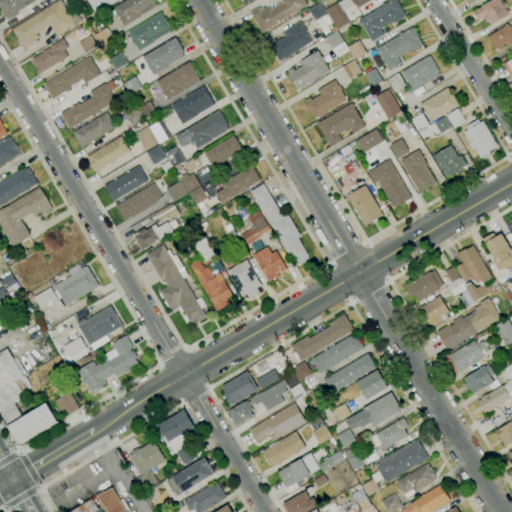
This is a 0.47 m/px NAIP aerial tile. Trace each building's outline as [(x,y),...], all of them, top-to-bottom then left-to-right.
[(6,21),(0,10),(0,0),(36,0),(16,12),(18,14),(6,21)] [(23,50),(10,29),(60,0),(69,16),(76,12),(82,21),(75,25),(75,26),(57,37),(50,25),(36,33),(39,38),(36,39),(38,42),(25,50),(25,49),(23,50)] [(118,0),(95,14),(86,0),(118,0)] [(124,26),(113,8),(126,0),(153,0),(155,2),(154,3),(156,6),(139,17),(139,18),(124,26)] [(262,32),(250,13),(259,7),(260,9),(264,7),(266,9),(271,6),(272,8),(281,2),(280,0),(304,0),(307,5),(262,32)] [(371,0),(357,8),(354,2),(352,3),(350,0),(371,0)] [(372,41),(359,20),(382,6),(381,4),(384,3),(385,4),(391,0),(396,0),(405,16),(394,22),(393,21),(380,28),(384,34),(372,41)] [(491,26),(488,21),(486,22),(483,16),(477,20),(472,12),(479,8),(492,0),(499,0),(506,11),(507,10),(509,12),(508,13),(509,15),(491,26)] [(337,30),(332,32),(331,31),(325,35),(322,29),(321,30),(316,20),(315,21),(308,9),(320,2),(321,4),(322,4),(325,8),(324,9),(325,10),(337,30)] [(325,10),(337,3),(349,22),(337,30),(325,10)] [(139,51),(128,32),(161,13),(170,27),(169,28),(171,31),(154,41),(154,42),(139,51)] [(279,61),(270,45),(272,44),(270,42),(275,39),(277,41),(285,36),(282,32),(300,22),(304,28),(305,27),(307,31),(306,32),(312,42),(289,55),(290,57),(286,59),(285,58),(279,61)] [(494,50),(487,37),(508,24),(510,27),(511,25),(511,45),(511,44),(509,45),(508,42),(497,49),(497,48),(494,50)] [(101,46),(94,35),(106,27),(113,39),(101,46)] [(389,71),(378,53),(377,53),(376,51),(377,50),(376,49),(399,35),(398,33),(401,32),(402,33),(412,27),(423,45),(421,46),(412,52),(410,50),(398,57),(401,63),(398,65),(389,71)] [(354,59),(349,51),(337,58),(325,37),(337,30),(347,47),(359,40),(366,52),(354,59)] [(86,53),(79,42),(90,35),(97,46),(86,53)] [(153,76),(142,56),(175,37),(184,52),(182,53),(184,57),(168,66),(169,67),(153,76)] [(38,75),(35,70),(38,69),(31,59),(42,52),(48,47),(49,48),(50,47),(50,46),(63,38),(68,47),(64,50),(68,56),(67,57),(40,74),(40,73),(38,75)] [(297,90),(287,75),(289,74),(287,71),(292,68),(294,71),(302,66),(300,61),(317,51),(321,57),(322,56),(325,61),(323,62),(329,71),(306,84),(307,85),(303,88),(302,87),(297,90)] [(115,71),(108,59),(120,52),(127,63),(115,71)] [(53,99),(43,83),(89,56),(100,75),(85,84),(82,79),(70,87),(71,88),(53,99)] [(412,91),(402,72),(410,68),(409,67),(412,65),(413,66),(418,63),(417,62),(420,61),(430,56),(440,74),(412,91)] [(511,91),(508,85),(511,82),(509,77),(509,76),(502,64),(511,58),(511,91)] [(349,78),(343,67),(354,60),(361,72),(349,78)] [(168,100),(157,81),(190,62),(198,77),(200,80),(183,90),(183,91),(168,100)] [(371,88),(362,72),(366,69),(368,72),(375,68),(383,82),(371,88)] [(394,92),(387,79),(398,73),(405,85),(394,92)] [(130,95),(123,84),(135,76),(142,88),(130,95)] [(314,120),(304,104),(306,103),(305,100),(310,97),(311,100),(320,95),(317,91),(319,89),(335,80),(338,86),(339,85),(342,89),(340,90),(346,100),(323,114),(324,115),(320,117),(319,116),(314,120)] [(70,128),(61,113),(79,102),(80,104),(92,96),(89,92),(105,83),(106,84),(111,81),(116,89),(110,92),(116,101),(70,128)] [(182,125),(171,106),(172,105),(204,87),(215,104),(197,115),(198,116),(182,125)] [(431,122),(420,104),(448,87),(459,105),(449,111),(450,111),(447,113),(446,113),(442,115),(442,116),(439,118),(439,117),(431,122)] [(388,120),(374,97),(388,89),(401,112),(388,120)] [(145,119),(138,108),(150,101),(156,112),(145,119)] [(330,147),(316,124),(317,123),(316,122),(319,120),(320,122),(351,103),(352,104),(353,103),(354,106),(353,107),(365,127),(355,132),(353,133),(350,128),(338,134),(342,140),(333,146),(332,145),(330,147)] [(132,127),(124,114),(137,107),(144,120),(132,127)] [(440,134),(435,126),(432,128),(430,125),(445,116),(446,116),(446,115),(457,108),(465,122),(454,129),(452,126),(451,126),(452,127),(440,134)] [(197,149),(194,145),(192,146),(189,142),(181,147),(175,137),(219,110),(228,125),(227,126),(228,129),(212,139),(212,140),(197,149)] [(82,148),(72,133),(107,112),(116,127),(82,148)] [(480,159),(474,148),(472,150),(466,139),(467,138),(464,132),(467,130),(465,127),(478,119),(480,123),(483,121),(498,146),(489,152),(490,153),(480,159)] [(159,144),(149,127),(161,120),(171,137),(159,144)] [(0,137),(0,121),(8,133),(0,137)] [(145,151),(135,133),(147,126),(158,144),(145,151)] [(364,153),(360,147),(359,147),(357,144),(351,147),(349,144),(357,139),(358,140),(376,129),(383,141),(364,153)] [(213,169),(204,153),(223,142),(233,135),(241,149),(240,149),(242,153),(233,159),(232,156),(223,162),(223,163),(213,169)] [(96,172),(86,157),(121,136),(130,152),(96,172)] [(0,165),(0,142),(10,137),(20,154),(0,165)] [(396,158),(389,146),(401,139),(408,151),(396,158)] [(153,165),(146,152),(159,145),(166,158),(153,165)] [(447,179),(433,156),(450,145),(458,157),(461,155),(467,165),(462,168),(465,172),(456,177),(454,175),(447,179)] [(169,161),(167,157),(168,156),(165,153),(175,147),(178,151),(179,150),(185,161),(173,168),(169,161)] [(419,193),(400,160),(418,149),(427,164),(426,165),(436,183),(419,193)] [(392,207),(388,200),(388,199),(378,182),(374,184),(367,172),(389,159),(412,198),(400,205),(399,203),(392,207)] [(173,168),(165,173),(161,166),(169,161),(173,168)] [(222,204),(215,194),(224,188),(221,183),(240,172),(239,170),(248,164),(250,168),(252,167),(260,180),(259,180),(222,204)] [(113,202),(104,186),(139,165),(148,181),(113,202)] [(0,206),(0,182),(28,166),(38,183),(0,206)] [(189,192),(179,177),(187,172),(189,176),(193,173),(200,185),(189,192)] [(165,190),(181,180),(188,193),(173,202),(165,190)] [(162,198),(154,203),(155,204),(133,217),(132,216),(124,221),(115,206),(153,183),(162,198)] [(296,267),(250,191),(263,184),(283,217),(287,214),(301,236),(298,238),(309,256),(308,256),(309,259),(296,267)] [(365,226),(347,196),(365,185),(383,215),(365,226)] [(12,246),(0,226),(0,210),(9,205),(40,186),(53,208),(42,215),(40,212),(34,216),(32,213),(21,219),(30,235),(12,246)] [(195,205),(188,194),(201,186),(208,198),(195,205)] [(160,222),(155,213),(172,202),(177,211),(180,215),(175,218),(174,216),(170,219),(168,216),(160,222)] [(259,236),(260,238),(250,244),(247,246),(240,235),(241,235),(254,227),(247,217),(259,210),(262,216),(270,229),(259,236)] [(143,250),(134,237),(139,234),(138,232),(145,228),(146,230),(155,224),(158,228),(168,222),(173,231),(143,250)] [(236,250),(226,233),(233,229),(244,245),(236,250)] [(499,272),(491,260),(494,258),(482,239),(495,231),(497,235),(502,232),(511,248),(511,265),(505,270),(504,268),(499,272)] [(206,265),(195,247),(207,240),(217,258),(206,265)] [(192,326),(180,307),(172,311),(159,291),(168,286),(164,279),(161,281),(146,255),(163,244),(167,251),(170,250),(173,256),(176,255),(188,276),(186,277),(188,279),(185,281),(196,300),(201,297),(206,306),(202,308),(207,317),(192,326)] [(477,284),(475,282),(473,280),(472,280),(470,278),(463,282),(455,267),(461,263),(456,253),(466,248),(467,249),(473,245),(492,278),(483,283),(482,281),(477,284)] [(268,246),(272,253),(276,251),(287,269),(279,274),(280,276),(269,282),(252,255),(268,246)] [(218,312),(207,295),(206,294),(189,264),(198,259),(204,269),(208,266),(215,277),(216,276),(215,275),(219,272),(234,299),(229,302),(231,305),(218,312)] [(249,299),(247,294),(242,297),(226,271),(227,271),(246,259),(262,285),(257,288),(260,292),(249,299)] [(66,306),(54,286),(71,276),(68,271),(76,266),(77,267),(80,265),(82,269),(87,266),(99,286),(66,306)] [(451,283),(444,272),(453,267),(459,277),(451,283)] [(418,302),(414,296),(411,298),(404,286),(430,270),(431,272),(434,270),(443,285),(440,287),(441,289),(418,302)] [(0,307),(0,288),(2,287),(0,283),(0,281),(11,275),(16,283),(5,291),(11,301),(0,307)] [(454,296),(447,285),(460,278),(466,289),(454,296)] [(466,308),(460,297),(469,291),(465,285),(472,281),(476,288),(479,286),(482,286),(485,286),(487,288),(489,286),(493,291),(466,308)] [(41,308),(34,297),(50,287),(57,298),(41,308)] [(431,329),(419,308),(440,296),(449,312),(445,314),(448,319),(431,329)] [(447,351),(436,332),(450,324),(451,325),(454,324),(452,321),(466,313),(465,311),(488,297),(501,318),(477,332),(478,333),(447,351)] [(89,346),(77,326),(111,306),(123,326),(89,346)] [(300,361),(291,345),(308,335),(309,338),(329,326),(327,324),(344,314),(353,330),(300,361)] [(511,347),(509,349),(494,326),(507,318),(511,326),(511,347)] [(319,373),(311,359),(355,333),(364,347),(319,373)] [(70,358),(63,347),(80,336),(87,348),(70,358)] [(117,377),(107,362),(118,355),(111,344),(126,336),(133,348),(130,349),(139,363),(117,377)] [(458,372),(452,362),(453,361),(450,356),(475,340),(478,344),(483,340),(487,347),(481,351),(484,356),(465,368),(465,369),(460,372),(460,371),(458,372)] [(0,390),(0,352),(7,348),(24,376),(0,390)] [(332,394),(323,379),(367,353),(376,367),(332,394)] [(91,393),(78,370),(93,361),(96,365),(106,360),(114,374),(105,380),(107,383),(91,393)] [(299,381),(292,368),(304,361),(312,374),(299,381)] [(473,395),(469,389),(466,390),(463,384),(466,382),(463,378),(484,365),(485,366),(489,364),(494,372),(493,373),(494,375),(490,377),(493,382),(473,395)] [(511,377),(506,381),(501,372),(511,366),(511,365),(511,364),(511,377)] [(0,390),(24,376),(25,376),(31,387),(33,385),(25,372),(30,369),(38,383),(34,385),(39,394),(30,400),(27,394),(13,403),(0,410),(0,390)] [(262,389),(256,380),(274,369),(280,379),(262,389)] [(367,400),(356,382),(378,369),(388,388),(367,400)] [(230,406),(223,395),(226,393),(222,386),(247,371),(258,390),(233,405),(233,404),(230,406)] [(267,412),(264,406),(263,406),(261,403),(256,406),(254,403),(253,404),(250,398),(259,393),(259,394),(284,379),(288,385),(285,387),(288,392),(281,396),(284,402),(267,412)] [(485,413),(478,401),(481,399),(480,398),(503,385),(504,385),(511,380),(511,395),(510,397),(511,399),(489,412),(488,411),(485,413)] [(295,400),(289,390),(300,383),(306,393),(295,400)] [(315,407),(307,395),(320,387),(327,399),(315,407)] [(64,418),(54,401),(60,397),(57,393),(67,388),(79,409),(64,418)] [(361,429),(360,427),(353,431),(346,420),(364,410),(363,408),(391,392),(402,411),(373,427),(371,423),(361,429)] [(236,426),(227,411),(245,401),(254,415),(239,425),(239,424),(236,426)] [(0,410),(13,403),(22,418),(8,426),(0,412),(0,410)] [(22,418),(47,403),(58,422),(19,446),(8,426),(22,418)] [(256,444),(248,430),(295,403),(306,421),(273,441),(269,436),(256,444)] [(338,421),(332,410),(345,403),(351,414),(338,421)] [(168,443),(158,425),(184,409),(195,427),(168,443)] [(384,450),(381,445),(376,448),(370,437),(375,434),(403,417),(409,426),(404,429),(408,436),(384,450)] [(511,442),(504,447),(499,440),(500,439),(495,431),(511,421),(511,442)] [(320,445),(312,432),(325,425),(332,438),(320,445)] [(343,448),(336,435),(349,428),(355,441),(343,448)] [(271,468),(261,452),(296,432),(305,448),(271,468)] [(142,492),(134,479),(141,475),(129,455),(154,440),(166,460),(150,470),(158,482),(142,492)] [(184,465),(176,453),(188,446),(188,445),(195,440),(203,453),(184,465)] [(368,497),(361,486),(373,479),(370,475),(378,470),(374,464),(415,440),(415,441),(417,440),(421,446),(422,446),(429,458),(386,484),(382,478),(375,483),(379,489),(368,497)] [(353,471),(347,460),(343,452),(355,446),(359,453),(365,464),(353,471)] [(322,473),(318,465),(326,460),(326,459),(340,450),(345,460),(322,473)] [(179,495),(176,491),(174,492),(167,481),(205,457),(210,464),(209,465),(214,473),(212,475),(183,493),(179,495)] [(287,488),(277,472),(290,465),(301,459),(311,475),(296,484),(296,483),(287,488)] [(406,498),(404,494),(396,482),(428,463),(435,476),(437,479),(434,480),(435,481),(415,493),(406,498)] [(202,511),(195,511),(194,509),(189,511),(183,502),(217,481),(227,498),(202,511)] [(401,511),(400,510),(419,499),(418,498),(440,484),(443,490),(444,490),(450,501),(431,511),(401,511)] [(105,511),(103,509),(102,509),(94,496),(103,490),(104,492),(112,488),(126,511),(105,511)] [(360,511),(354,502),(355,502),(351,495),(362,488),(372,505),(360,511)] [(308,511),(287,511),(283,504),(305,491),(310,499),(314,497),(319,506),(308,511)] [(392,511),(386,511),(381,502),(395,494),(402,506),(392,511)] [(95,511),(69,511),(92,499),(99,510),(95,511)]
